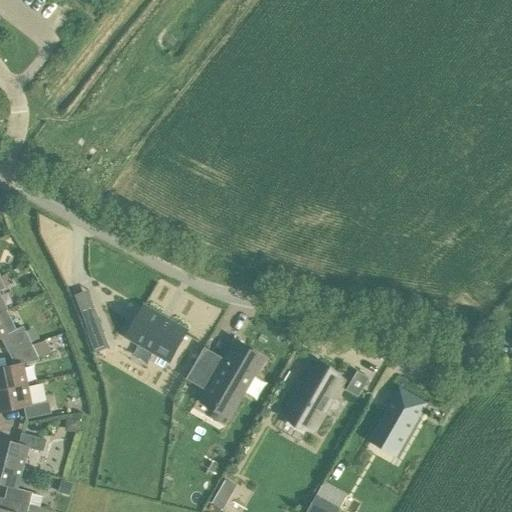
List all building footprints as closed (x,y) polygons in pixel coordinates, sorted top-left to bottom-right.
[(93,304),(78,310),(89,338),(104,333),(93,304)] [(187,331),(145,306),(128,334),(170,360),(187,331)] [(0,340),(8,355),(31,345),(21,326),(14,330),(5,310),(0,312),(0,340)] [(0,394),(28,388),(22,363),(38,360),(31,345),(8,355),(14,365),(0,368),(0,394)] [(245,389),(261,360),(234,345),(205,394),(228,407),(239,386),(245,389)] [(189,373),(206,383),(214,369),(197,359),(189,373)] [(331,390),(295,369),(258,430),(295,452),(308,429),(302,425),(317,401),(322,404),(331,390)] [(369,378),(357,371),(346,391),(358,398),(369,378)] [(28,388),(0,394),(0,413),(21,408),(24,420),(50,414),(47,401),(32,405),(28,388)] [(400,394),(360,458),(395,480),(434,415),(400,394)] [(0,463),(20,469),(26,447),(41,452),(45,439),(19,433),(16,446),(0,441),(0,463)] [(15,488),(20,469),(0,463),(0,486),(5,488),(2,499),(27,506),(27,505),(31,492),(15,488)] [(72,484),(60,480),(57,492),(68,496),(72,484)] [(337,511),(340,507),(317,494),(306,511),(337,511)] [(227,502),(216,495),(212,503),(223,510),(227,502)] [(51,511),(27,505),(27,506),(2,499),(0,506),(0,511),(51,511)]
